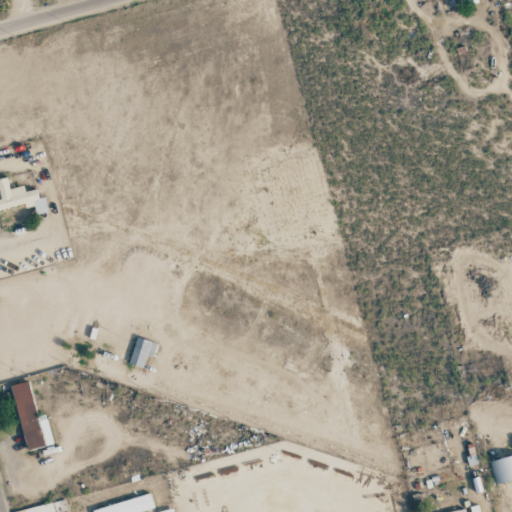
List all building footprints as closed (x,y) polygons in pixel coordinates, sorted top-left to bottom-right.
[(0,178),(0,197),(0,199),(0,198),(0,209),(24,204),(25,208),(34,206),(35,214),(48,211),(45,197),(38,198),(36,189),(24,191),(23,185),(9,188),(7,177),(0,178)] [(142,368),(146,355),(153,357),(157,344),(136,337),(128,364),(142,368)] [(10,385),(27,451),(53,444),(45,414),(37,416),(28,381),(10,385)] [(495,485),(511,480),(511,454),(488,461),(495,485)] [(141,511),(154,508),(149,493),(92,510),(92,511),(141,511)] [(53,511),(51,502),(13,511),(53,511)]
